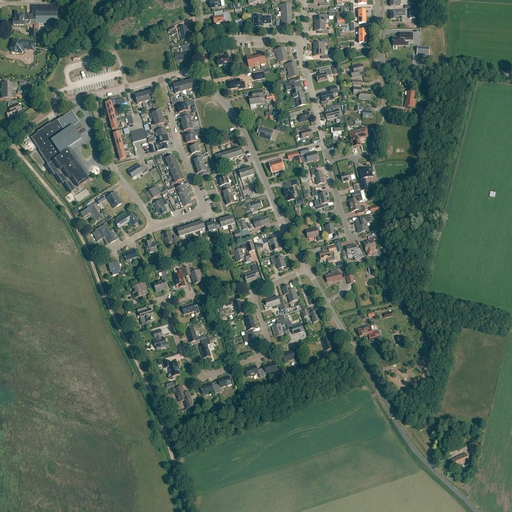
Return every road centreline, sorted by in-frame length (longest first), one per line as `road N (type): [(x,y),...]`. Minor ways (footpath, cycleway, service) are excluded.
road 1 (track): [(7,140),(70,215),(154,400),(188,511)]
road 2 (residential): [(154,226),(202,209),(160,78)]
road 3 (residential): [(397,423),(307,269)]
road 4 (residential): [(341,211),(301,38)]
road 5 (residential): [(284,224),(204,66)]
road 6 (residential): [(154,226),(112,166),(92,95)]
road 7 (unclassified): [(511,76),(382,62)]
